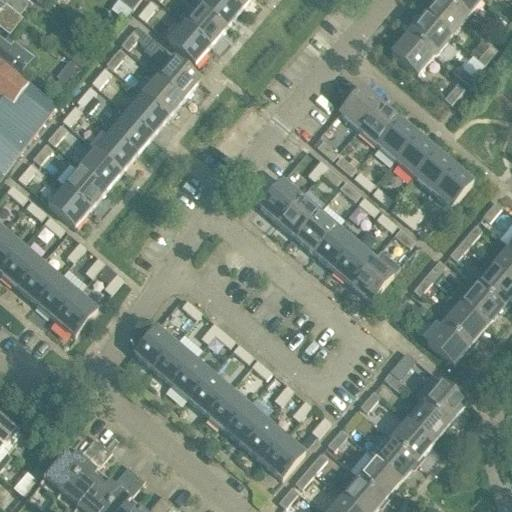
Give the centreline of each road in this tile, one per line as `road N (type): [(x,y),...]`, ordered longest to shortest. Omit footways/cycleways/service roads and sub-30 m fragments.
road 1 (residential): [(174,261),(324,388),(364,337),(207,212)]
road 2 (residential): [(207,212),(385,0)]
road 3 (residential): [(90,391),(240,511)]
road 4 (residential): [(90,391),(174,261)]
